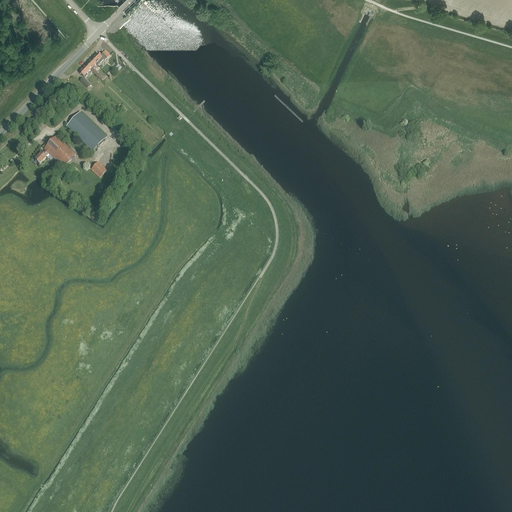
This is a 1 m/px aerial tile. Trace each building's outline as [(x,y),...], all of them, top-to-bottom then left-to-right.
[(139,5),(134,0),(129,0),(137,7),(139,9),(140,9),(141,9),(142,9),(142,8),(141,7),(139,5)] [(134,10),(125,1),(124,1),(122,1),(122,2),(122,3),(132,12),(134,14),(135,15),(136,14),(136,13),(136,12),(134,10)] [(92,60),(96,64),(98,66),(104,60),(105,61),(107,59),(110,56),(105,51),(102,54),(102,55),(100,57),(98,54),(92,60)] [(92,68),(96,64),(92,60),(87,66),(91,70),(90,70),(101,80),(102,81),(104,79),(103,78),(95,71),(92,68)] [(86,74),(90,70),(91,70),(87,66),(79,73),(85,79),(88,75),(86,74)] [(80,81),(87,89),(90,85),(83,78),(80,81)] [(93,152),(107,138),(80,112),(66,127),(93,152)] [(64,168),(76,155),(57,137),(44,150),(45,151),(42,154),(41,153),(35,160),(40,165),(46,158),(45,157),(49,154),(64,168)] [(98,162),(91,170),(100,179),(107,171),(98,162)]
